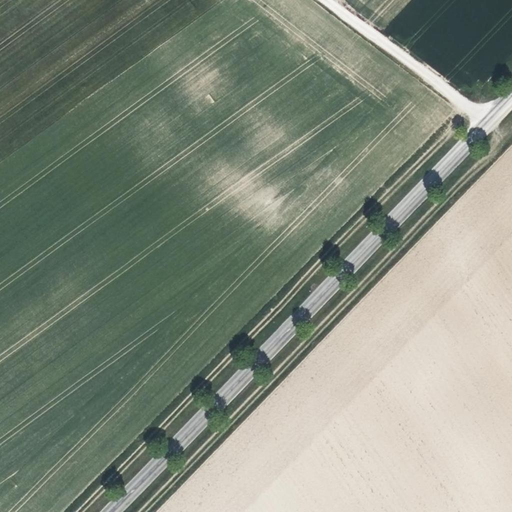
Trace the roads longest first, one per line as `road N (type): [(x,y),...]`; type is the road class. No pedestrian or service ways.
road 1 (secondary): [(113,511),(511,101)]
road 2 (track): [(471,106),(79,511)]
road 3 (track): [(488,125),(331,0)]
